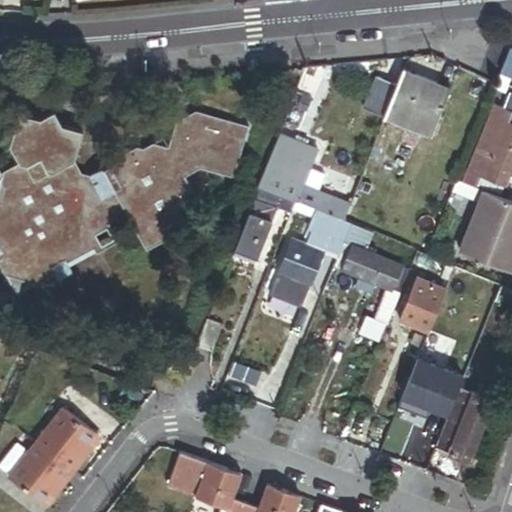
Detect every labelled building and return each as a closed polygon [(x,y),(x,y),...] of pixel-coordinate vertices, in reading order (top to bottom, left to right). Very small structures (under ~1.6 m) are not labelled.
[(511,49),(508,48),(498,73),(511,79),(511,77),(511,49)] [(449,90),(403,71),(384,116),(431,135),(449,90)] [(500,108),(510,112),(511,112),(511,98),(505,96),(500,108)] [(369,101),(365,109),(376,115),(380,106),(369,101)] [(511,122),(507,121),(510,112),(500,108),(492,105),(463,178),(476,184),(479,176),(504,186),(509,173),(511,165),(511,122)] [(0,272),(3,278),(14,298),(35,288),(53,277),(57,284),(71,276),(65,265),(92,250),(94,255),(113,243),(104,227),(124,217),(144,253),(164,242),(171,244),(183,238),(186,230),(175,212),(185,206),(189,190),(183,179),(197,171),(231,181),(247,130),(226,123),(225,127),(207,122),(208,118),(193,113),(189,129),(173,124),(166,150),(150,145),(141,150),(134,148),(123,154),(121,161),(101,173),(100,171),(87,178),(79,175),(72,163),(81,133),(60,128),(52,113),(38,121),(16,115),(7,147),(16,165),(0,174),(0,272)] [(316,150),(277,134),(256,186),(258,187),(295,201),(301,187),(316,150)] [(504,186),(479,176),(476,184),(501,193),(504,186)] [(484,191),(456,180),(452,191),(479,202),(484,191)] [(295,201),(258,187),(253,199),(277,208),(290,213),(295,201)] [(349,206),(301,187),(295,201),(314,209),(343,221),(349,206)] [(511,202),(484,191),(479,202),(460,251),(506,269),(511,253),(511,202)] [(277,208),(253,199),(233,250),(257,259),(277,208)] [(343,221),(351,224),(357,209),(349,206),(343,221)] [(344,241),(351,224),(343,221),(314,209),(306,229),(312,232),(313,229),(344,241)] [(375,234),(351,224),(344,241),(343,243),(353,247),(353,245),(376,254),(379,248),(371,244),(375,234)] [(343,243),(344,241),(313,229),(312,232),(306,247),(322,253),(337,259),(343,243)] [(278,260),(283,262),(291,241),(286,239),(278,260)] [(300,308),(322,253),(306,247),(291,241),(283,262),(269,296),(300,308)] [(337,259),(334,266),(343,270),(353,247),(343,243),(337,259)] [(353,247),(343,270),(358,276),(374,282),(386,287),(391,289),(401,266),(401,264),(376,254),(353,245),(353,247)] [(454,266),(416,250),(411,264),(449,279),(454,266)] [(373,321),(386,326),(409,270),(401,266),(391,289),(386,287),(373,321)] [(500,284),(454,266),(449,279),(447,282),(493,301),(500,284)] [(374,282),(358,276),(354,286),(370,292),(374,282)] [(401,319),(428,330),(444,290),(416,279),(410,296),(407,302),(401,319)] [(511,289),(500,284),(493,301),(508,307),(511,308),(511,289)] [(410,296),(404,293),(401,300),(407,302),(410,296)] [(477,314),(449,303),(431,345),(438,348),(436,353),(458,362),(469,333),(477,314)] [(505,348),(511,329),(511,308),(508,307),(494,343),(505,348)] [(487,318),(477,314),(469,333),(479,337),(487,318)] [(380,341),(386,326),(373,321),(367,318),(360,333),(380,341)] [(204,319),(194,343),(209,350),(219,325),(204,319)] [(436,448),(469,461),(493,400),(460,387),(442,431),(436,448)] [(35,447),(73,477),(83,465),(80,462),(98,440),(63,413),(35,447)] [(422,447),(434,452),(436,448),(442,431),(430,426),(422,447)] [(64,490),(73,477),(35,447),(8,483),(43,510),(60,487),(64,490)] [(230,503),(239,479),(207,468),(195,502),(220,511),(219,511),(242,511),(244,508),(230,503)] [(293,511),(298,501),(267,489),(258,511),(255,511),(244,508),(242,511),(293,511)]
